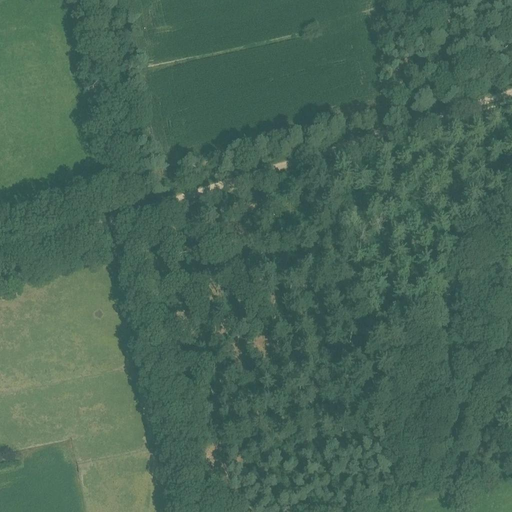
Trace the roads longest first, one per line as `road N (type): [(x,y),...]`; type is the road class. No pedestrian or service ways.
road 1 (track): [(0,253),(511,90)]
road 2 (track): [(100,0),(200,511)]
road 3 (track): [(511,229),(470,253),(442,301),(426,353),(418,440),(401,457),(384,511)]
